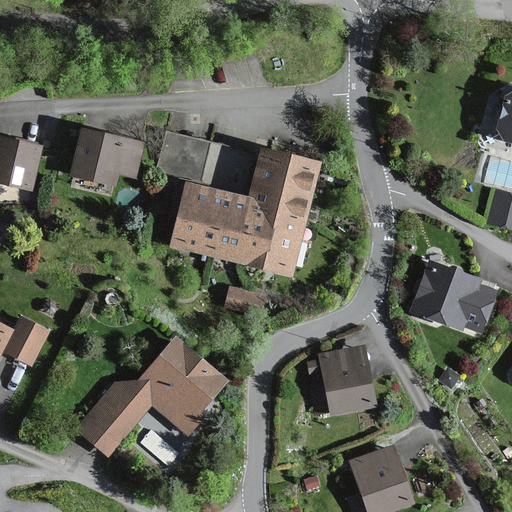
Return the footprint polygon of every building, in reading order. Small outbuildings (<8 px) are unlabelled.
[(143,142),(80,128),(69,176),(116,186),(119,172),(136,175),(143,142)] [(41,146),(0,134),(0,182),(28,191),(41,146)] [(322,162),(261,147),(249,197),(186,182),(171,246),(294,276),(322,162)] [(511,195),(491,190),(483,221),(511,228),(511,195)] [(485,279),(433,262),(425,285),(418,283),(412,301),(416,302),(412,315),(464,332),(466,327),(484,333),(496,296),(481,291),(485,279)] [(264,297),(228,288),(223,310),(259,319),(264,297)] [(14,329),(0,321),(0,357),(3,351),(31,366),(49,331),(20,316),(14,329)] [(178,337),(141,381),(115,384),(78,429),(110,455),(152,406),(191,438),(209,417),(204,413),(231,381),(178,337)] [(364,347),(318,357),(324,384),(309,387),(316,419),(377,406),(364,347)] [(395,445),(352,461),(363,492),(349,498),(354,511),(395,511),(416,504),(395,445)]
